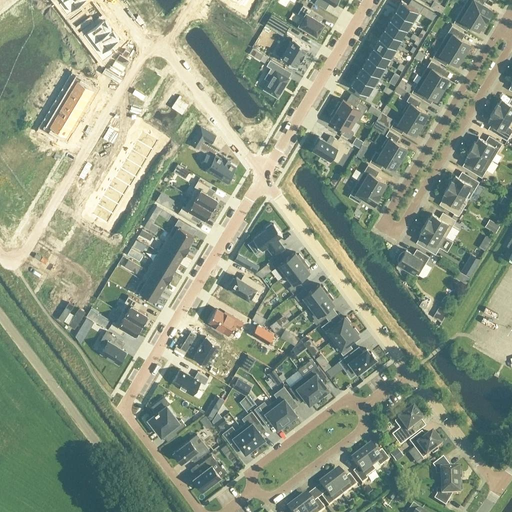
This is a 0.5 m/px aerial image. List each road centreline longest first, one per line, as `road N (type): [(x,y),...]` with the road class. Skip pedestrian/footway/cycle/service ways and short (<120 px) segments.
road 1 (residential): [(511,46),(400,231),(383,222),(499,30),(507,35)]
road 2 (residential): [(263,178),(123,409),(201,511)]
road 3 (residential): [(0,256),(17,261),(25,254),(145,49)]
road 4 (residential): [(411,373),(263,178)]
road 5 (unclassified): [(141,511),(0,320)]
road 6 (residential): [(370,0),(263,178)]
road 7 (residential): [(163,47),(263,178)]
road 8 (residential): [(366,407),(336,406),(257,467),(254,492)]
road 9 (residential): [(366,407),(367,425),(277,494),(254,492)]
road 10 (residential): [(497,487),(411,373)]
